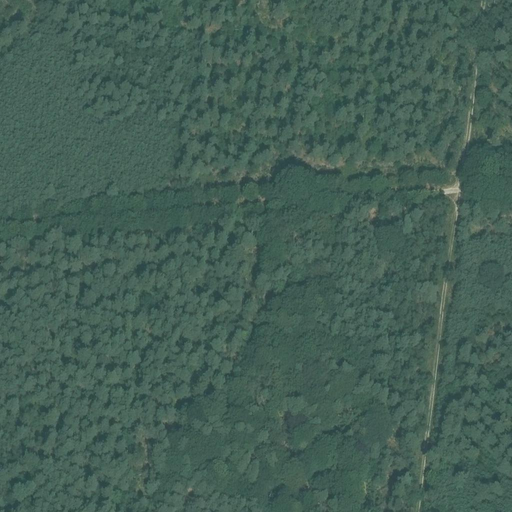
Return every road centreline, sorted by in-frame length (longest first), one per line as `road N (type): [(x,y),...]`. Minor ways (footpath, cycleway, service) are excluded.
road 1 (track): [(0,225),(456,187),(480,0)]
road 2 (track): [(416,511),(456,187),(511,183)]
